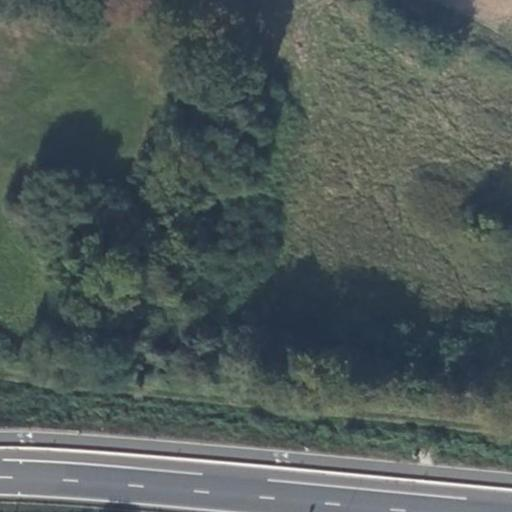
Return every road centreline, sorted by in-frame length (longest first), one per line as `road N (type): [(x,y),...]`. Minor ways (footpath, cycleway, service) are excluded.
road 1 (track): [(0,381),(511,438)]
road 2 (primary): [(441,511),(0,476)]
